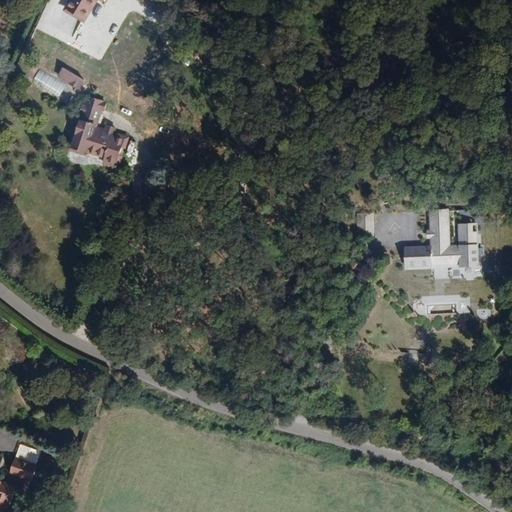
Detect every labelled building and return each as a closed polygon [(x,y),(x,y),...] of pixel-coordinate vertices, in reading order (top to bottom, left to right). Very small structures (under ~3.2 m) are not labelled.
[(68,0),(63,10),(81,21),(93,0),(68,0)] [(86,79),(65,65),(58,75),(80,89),(86,79)] [(39,70),(32,81),(60,97),(66,86),(39,70)] [(124,138),(95,129),(97,125),(102,108),(86,103),(81,119),(86,121),(82,131),(78,129),(73,145),(107,156),(105,161),(116,165),(122,147),(124,138)] [(130,135),(97,125),(95,129),(124,138),(122,147),(126,148),(130,135)] [(404,247),(405,267),(460,265),(461,278),(478,277),(476,224),(458,224),(459,246),(450,246),(449,209),(429,210),(430,231),(427,231),(428,238),(430,238),(430,246),(404,247)] [(450,210),(451,245),(458,245),(457,222),(459,222),(458,210),(450,210)] [(372,213),(357,214),(357,249),(373,249),(372,213)] [(480,310),(481,318),(491,317),(490,309),(480,310)] [(409,362),(418,363),(419,354),(409,354),(409,362)] [(29,453),(24,469),(46,476),(51,459),(29,453)] [(0,491),(1,492),(2,489),(8,491),(7,494),(8,494),(3,511),(8,511),(21,511),(31,482),(12,476),(11,479),(5,477),(6,474),(0,472),(0,491)]
